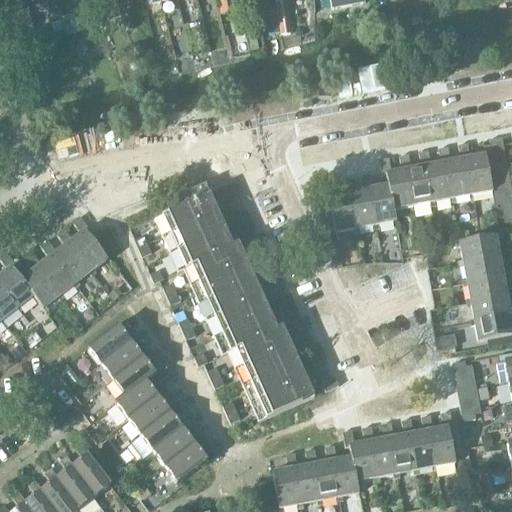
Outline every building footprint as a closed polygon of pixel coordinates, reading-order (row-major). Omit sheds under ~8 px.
[(28,15),(36,14),(47,12),(45,0),(17,0),(8,2),(14,34),(30,31),(28,15)] [(87,0),(90,14),(103,11),(100,0),(87,0)] [(328,0),(331,11),(364,5),(363,0),(328,0)] [(276,8),(279,28),(280,38),(290,37),(288,24),(285,2),(282,2),(275,3),(276,8)] [(260,10),(263,31),(279,28),(276,8),(260,10)] [(73,15),(61,18),(67,38),(79,34),(73,15)] [(240,124),(264,119),(260,99),(236,104),(240,124)] [(483,148),(484,152),(486,152),(503,148),(501,140),(488,142),(489,147),(486,148),(483,148)] [(458,148),(460,162),(465,161),(472,197),(491,193),(490,185),(488,177),(487,168),(485,160),(485,157),(469,160),(467,146),(458,148)] [(484,152),(485,157),(485,160),(488,160),(504,157),(503,148),(486,152),(484,152)] [(438,152),(441,166),(446,165),(453,201),(472,197),(465,161),(460,162),(450,164),(447,150),(438,152)] [(418,156),(421,169),(426,168),(433,205),(453,201),(446,165),(441,166),(430,168),(427,154),(418,156)] [(488,160),(485,160),(487,168),(489,168),(506,165),(504,157),(488,160)] [(399,159),(401,173),(406,172),(413,208),(433,205),(426,168),(421,169),(410,171),(408,158),(399,159)] [(385,177),(388,188),(393,212),(413,208),(406,172),(401,173),(391,175),(388,161),(379,163),(382,178),(385,177)] [(489,168),(487,168),(488,177),(491,176),(507,173),(506,165),(489,168)] [(488,177),(490,185),(493,184),(509,181),(507,173),(491,176),(488,177)] [(364,192),(353,194),(349,195),(356,231),(376,228),(369,191),(373,190),(370,177),(361,178),(364,192)] [(349,195),(353,194),(351,180),(342,182),(344,196),(328,199),(335,235),(356,231),(349,195)] [(490,185),(491,193),(494,192),(510,189),(509,181),(493,184),(490,185)] [(220,192),(225,202),(238,195),(234,186),(220,192)] [(188,271),(226,355),(221,357),(222,359),(232,354),(262,421),(258,423),(259,425),(314,400),(282,329),(277,331),(238,246),(233,248),(205,187),(183,197),(187,207),(154,222),(155,224),(160,222),(182,271),(177,273),(178,275),(188,271)] [(388,188),(373,190),(369,191),(376,228),(395,224),(393,212),(388,188)] [(494,192),(491,193),(493,201),(496,201),(511,198),(510,189),(494,192)] [(496,201),(493,201),(495,209),(497,209),(511,206),(511,198),(496,201)] [(511,206),(497,209),(495,209),(496,218),(499,217),(511,214),(511,206)] [(233,219),(237,228),(250,222),(246,213),(233,219)] [(511,214),(499,217),(496,218),(497,221),(499,221),(503,220),(504,225),(511,223),(511,214)] [(80,236),(72,242),(68,245),(91,274),(107,262),(85,234),(88,231),(79,219),(72,225),(80,236)] [(250,222),(237,228),(241,237),(254,230),(250,222)] [(64,248),(56,255),(52,257),(75,287),(91,274),(68,245),(72,242),(63,231),(56,237),(64,248)] [(249,242),(254,251),(267,244),(263,235),(249,242)] [(134,243),(138,251),(147,247),(144,238),(134,243)] [(458,245),(462,266),(499,259),(500,263),(511,260),(511,252),(511,251),(498,254),(495,238),(458,245)] [(48,260),(40,267),(37,270),(59,299),(75,287),(52,257),(56,255),(47,244),(40,249),(48,260)] [(138,251),(142,260),(151,256),(147,247),(138,251)] [(0,263),(7,272),(0,277),(0,288),(18,311),(33,299),(20,282),(21,282),(11,270),(15,268),(5,256),(0,259),(0,263)] [(33,273),(21,282),(20,282),(33,299),(43,312),(59,299),(37,270),(40,267),(31,256),(24,262),(33,273)] [(462,266),(466,286),(503,279),(503,283),(511,281),(511,271),(502,274),(500,263),(499,259),(462,266)] [(261,268),(265,277),(279,270),(275,262),(261,268)] [(279,270),(265,277),(269,285),(283,279),(279,270)] [(150,277),(154,286),(163,282),(159,273),(150,277)] [(466,286),(470,305),(506,299),(507,302),(511,301),(511,292),(505,293),(503,283),(503,279),(466,286)] [(162,291),(166,300),(176,296),(172,287),(162,291)] [(0,319),(3,323),(18,311),(0,288),(0,319)] [(166,300),(170,309),(180,305),(176,296),(166,300)] [(277,302),(281,311),(294,305),(290,296),(277,302)] [(470,305),(473,325),(510,318),(511,322),(511,321),(511,312),(509,313),(507,302),(506,299),(470,305)] [(294,305),(281,311),(285,320),(298,314),(294,305)] [(293,325),(298,334),(311,327),(307,318),(293,325)] [(510,318),(473,325),(477,345),(511,337),(511,327),(511,322),(510,318)] [(182,334),(191,330),(187,321),(178,326),(182,334)] [(87,351),(100,368),(130,345),(132,348),(142,341),(137,334),(127,341),(117,328),(87,351)] [(182,334),(185,343),(195,339),(191,330),(182,334)] [(100,368),(112,383),(142,361),(144,364),(154,356),(149,349),(139,357),(132,348),(130,345),(100,368)] [(305,351),(309,360),(323,354),(319,345),(305,351)] [(323,354),(309,360),(313,368),(327,362),(323,354)] [(193,361),(197,370),(207,365),(203,356),(193,361)] [(112,383),(124,398),(124,399),(144,384),(145,385),(154,378),(156,381),(166,372),(161,365),(151,373),(144,364),(142,361),(112,383)] [(511,363),(503,365),(507,384),(511,383),(511,363)] [(451,366),(453,375),(472,371),(471,368),(465,369),(464,364),(451,366)] [(79,384),(66,367),(56,375),(68,392),(79,384)] [(210,383),(220,379),(216,370),(206,375),(210,383)] [(453,375),(455,383),(473,379),(472,371),(453,375)] [(210,383),(214,392),(224,388),(220,379),(210,383)] [(321,385),(325,395),(339,389),(335,379),(321,385)] [(455,383),(456,391),(475,388),(473,379),(455,383)] [(114,406),(127,423),(157,400),(159,403),(169,395),(164,389),(154,396),(145,385),(144,384),(124,399),(124,398),(114,406)] [(456,391),(458,399),(476,396),(475,388),(456,391)] [(458,399),(459,407),(478,404),(476,396),(458,399)] [(127,423),(139,438),(169,416),(171,419),(181,411),(176,404),(166,412),(159,403),(157,400),(127,423)] [(459,407),(461,416),(480,412),(478,404),(459,407)] [(226,418),(236,413),(232,405),(222,409),(226,418)] [(480,412),(461,416),(462,424),(475,422),(474,417),(480,416),(480,412)] [(239,422),(236,413),(226,418),(230,427),(239,422)] [(443,430),(432,432),(428,433),(435,470),(455,466),(448,430),(452,430),(449,415),(440,417),(443,430)] [(139,438),(152,454),(181,432),(184,435),(193,427),(188,420),(178,428),(171,419),(169,416),(139,438)] [(423,434),(413,436),(409,437),(415,473),(435,470),(428,433),(432,432),(430,419),(421,420),(423,434)] [(404,438),(393,440),(389,441),(396,477),(415,473),(409,437),(413,436),(410,422),(401,424),(404,438)] [(384,441),(373,443),(369,444),(376,481),(396,477),(389,441),(393,440),(390,426),(381,428),(384,441)] [(348,449),(351,460),(356,485),(376,481),(369,444),(373,443),(371,430),(362,431),(364,445),(354,447),(351,433),(342,435),(345,450),(348,449)] [(152,454),(164,470),(193,447),(196,451),(206,443),(200,436),(191,444),(184,435),(181,432),(152,454)] [(83,462),(74,468),(70,471),(93,500),(110,488),(88,459),(90,457),(82,446),(75,452),(83,462)] [(193,447),(164,470),(177,487),(205,465),(207,467),(218,459),(213,452),(203,460),(196,451),(193,447)] [(327,464),(316,466),(312,467),(319,504),(339,500),(332,463),(336,463),(333,449),(324,451),(327,464)] [(307,468),(297,470),(293,471),(300,507),(319,504),(312,467),(316,466),(314,453),(305,454),(307,468)] [(293,471),(297,470),(294,456),(285,458),(288,472),(272,475),(279,511),(300,507),(293,471)] [(67,474),(58,481),(55,483),(76,511),(78,511),(93,500),(70,471),(74,468),(66,459),(59,464),(67,474)] [(351,460),(336,463),(332,463),(339,500),(358,496),(356,485),(351,460)] [(51,486),(42,493),(39,495),(51,511),(76,511),(55,483),(58,481),(50,471),(43,476),(51,486)] [(35,498),(26,505),(23,508),(26,511),(51,511),(39,495),(42,493),(34,483),(28,488),(35,498)] [(19,511),(17,511),(26,511),(23,508),(26,505),(19,495),(12,501),(19,511)]
